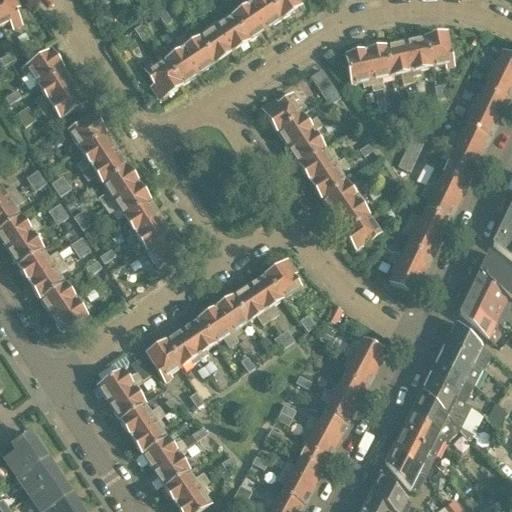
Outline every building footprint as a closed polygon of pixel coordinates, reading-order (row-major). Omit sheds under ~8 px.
[(0,0),(0,27),(9,23),(13,32),(22,28),(14,11),(16,10),(10,0),(0,0)] [(188,0),(183,4),(187,11),(195,6),(191,0),(188,0)] [(264,33),(280,22),(266,0),(259,0),(256,2),(254,0),(241,0),(245,4),(247,8),(264,33)] [(293,0),(266,0),(280,22),(300,9),(293,0)] [(247,43),(264,33),(247,8),(245,4),(238,9),(240,13),(231,19),(247,43)] [(171,24),(164,13),(158,17),(165,28),(171,24)] [(220,21),(212,26),(230,55),(247,43),(231,19),(222,25),(220,21)] [(214,66),(230,55),(212,26),(204,31),(207,35),(198,41),(214,66)] [(148,38),(140,27),(134,32),(141,42),(148,38)] [(25,35),(17,39),(21,47),(29,44),(25,35)] [(196,77),(214,66),(198,41),(189,47),(183,37),(175,43),(178,48),(177,49),(196,77)] [(425,41),(431,70),(445,67),(446,72),(453,70),(446,37),(425,41)] [(419,73),(431,70),(425,41),(405,45),(412,78),(420,77),(419,73)] [(385,49),(391,79),(401,77),(403,87),(413,85),(411,78),(412,78),(405,45),(385,49)] [(180,88),(196,77),(177,49),(171,53),(174,57),(164,64),(180,88)] [(372,87),(371,87),(372,93),(374,93),(381,91),(383,91),(380,81),(391,79),(385,49),(365,53),(372,87)] [(29,75),(38,89),(63,73),(50,53),(21,72),(25,78),(29,75)] [(362,89),(371,87),(372,87),(365,53),(345,58),(351,87),(361,85),(362,89)] [(15,62),(11,55),(0,61),(0,62),(3,68),(15,62)] [(511,84),(511,60),(500,55),(496,65),(492,63),(487,72),(511,84)] [(180,88),(164,64),(152,72),(149,68),(143,72),(162,100),(180,88)] [(308,75),(325,102),(336,95),(319,68),(308,75)] [(483,74),(474,70),(471,78),(479,81),(483,74)] [(507,105),(511,95),(511,84),(487,72),(482,83),(486,85),(482,93),(507,105)] [(74,90),(63,73),(38,89),(43,97),(34,103),(40,111),(74,90)] [(434,89),(437,102),(445,100),(442,88),(434,89)] [(74,90),(40,111),(45,119),(54,113),(59,122),(84,106),(74,90)] [(383,100),(381,91),(374,93),(376,102),(383,100)] [(472,96),(464,91),(460,99),(469,103),(472,96)] [(20,99),(16,93),(5,100),(9,107),(20,99)] [(407,95),(409,108),(417,106),(414,93),(407,95)] [(427,104),(425,93),(417,95),(419,106),(427,104)] [(499,123),(507,105),(482,93),(478,101),(474,99),(470,108),(499,123)] [(340,101),(336,95),(325,102),(329,108),(340,101)] [(371,96),(364,98),(366,106),(373,104),(371,96)] [(276,133),(301,117),(292,105),(296,102),(292,97),(264,115),(276,133)] [(376,102),(378,115),(386,113),(383,100),(376,102)] [(465,110),(456,106),(453,114),(461,118),(465,110)] [(490,141),(499,123),(470,108),(465,118),(469,120),(465,129),(490,141)] [(21,124),(32,117),(27,109),(16,117),(21,124)] [(35,122),(32,117),(21,124),(24,130),(35,122)] [(80,153),(105,137),(92,117),(67,134),(80,153)] [(307,126),(301,117),(276,133),(287,151),(316,132),(321,129),(316,120),(307,126)] [(336,130),(331,123),(323,128),(328,135),(336,130)] [(481,160),(490,141),(465,129),(460,139),(451,134),(446,143),(452,146),(452,145),(481,160)] [(287,151),(298,168),(323,151),(317,142),(321,140),(316,132),(287,151)] [(409,174),(425,139),(414,134),(397,169),(409,174)] [(76,167),(82,175),(116,154),(105,137),(80,153),(85,161),(76,167)] [(57,140),(49,145),(53,152),(61,147),(57,140)] [(363,159),(374,152),(370,145),(359,153),(363,159)] [(472,178),(481,160),(452,145),(452,146),(448,154),(452,156),(447,165),(472,178)] [(348,148),(340,153),(344,160),(353,155),(348,148)] [(329,160),(323,151),(298,168),(309,185),(338,166),(338,165),(333,157),(329,160)] [(127,170),(116,154),(82,175),(87,183),(96,178),(102,186),(127,170)] [(343,162),(338,165),(338,166),(309,185),(320,201),(345,185),(340,176),(348,171),(343,162)] [(447,165),(442,175),(467,188),(472,178),(447,165)] [(99,200),(104,209),(138,187),(127,170),(102,186),(107,195),(99,200)] [(26,181),(30,187),(41,180),(37,174),(26,181)] [(428,180),(424,189),(458,206),(467,188),(442,175),(438,184),(428,180)] [(55,193),(66,186),(62,179),(51,186),(55,193)] [(45,187),(41,180),(30,187),(34,194),(45,187)] [(370,181),(362,186),(366,193),(375,188),(370,181)] [(320,201),(331,218),(360,199),(354,190),(350,193),(345,185),(320,201)] [(70,192),(66,186),(55,193),(59,199),(70,192)] [(149,204),(138,187),(104,209),(109,216),(118,211),(124,220),(149,204)] [(0,207),(17,196),(12,188),(3,194),(0,188),(0,207)] [(449,225),(458,206),(424,189),(420,198),(429,203),(425,212),(449,225)] [(376,190),(368,195),(372,202),(380,197),(376,190)] [(23,204),(17,196),(0,207),(0,231),(20,219),(14,210),(23,204)] [(365,207),(360,199),(331,218),(342,234),(367,218),(362,210),(365,207)] [(131,239),(160,220),(149,204),(124,220),(132,232),(128,235),(131,239)] [(48,214),(52,221),(63,214),(59,207),(48,214)] [(78,226),(88,219),(84,212),(73,220),(78,226)] [(390,212),(382,217),(386,223),(394,218),(394,217),(390,212)] [(411,216),(407,225),(441,242),(449,225),(425,212),(420,221),(411,216)] [(511,216),(508,213),(501,229),(511,238),(511,216)] [(68,220),(63,214),(52,221),(56,227),(68,220)] [(367,218),(342,234),(354,253),(379,237),(367,218)] [(20,219),(0,231),(0,243),(6,252),(35,233),(40,230),(34,221),(25,227),(20,219)] [(93,225),(88,219),(78,226),(82,233),(93,225)] [(172,239),(160,220),(131,239),(126,242),(131,250),(140,245),(147,255),(172,239)] [(432,261),(441,242),(407,225),(402,234),(412,239),(407,249),(432,261)] [(511,238),(501,229),(492,247),(511,262),(511,238)] [(39,240),(35,233),(6,252),(17,269),(42,252),(36,243),(39,240)] [(116,248),(124,243),(120,236),(111,241),(116,248)] [(183,255),(172,239),(147,255),(158,272),(183,255)] [(70,248),(75,255),(86,247),(81,240),(70,248)] [(90,253),(86,247),(75,255),(79,260),(90,253)] [(394,265),(394,266),(423,279),(432,261),(407,249),(402,258),(393,253),(388,263),(394,265)] [(47,260),(42,252),(17,269),(28,285),(62,263),(56,255),(47,260)] [(110,252),(99,259),(104,266),(115,259),(110,252)] [(511,303),(511,276),(488,255),(478,275),(508,302),(508,301),(511,303)] [(137,261),(129,267),(133,274),(141,268),(137,261)] [(28,285),(39,302),(64,286),(58,276),(67,271),(62,263),(28,285)] [(386,275),(389,267),(381,263),(377,270),(386,275)] [(96,264),(85,272),(89,278),(101,271),(96,264)] [(283,265),(267,276),(283,301),(300,290),(283,265)] [(414,297),(423,279),(394,266),(390,274),(394,275),(389,285),(414,297)] [(508,302),(478,275),(472,289),(501,315),(508,302)] [(272,309),(283,301),(267,276),(248,289),(270,322),(277,317),(272,309)] [(70,294),(64,286),(39,302),(50,320),(79,300),(74,291),(70,294)] [(262,327),(270,322),(248,289),(232,299),(248,324),(256,319),(262,327)] [(466,301),(495,327),(501,315),(472,289),(466,301)] [(98,299),(93,291),(85,296),(90,303),(98,299)] [(239,330),(248,324),(232,299),(215,310),(234,340),(242,334),(239,330)] [(79,300),(50,320),(61,336),(86,319),(80,310),(84,307),(79,300)] [(488,342),(495,327),(466,301),(458,316),(488,342)] [(336,309),(329,323),(336,327),(342,315),(336,309)] [(233,340),(234,340),(215,310),(198,322),(214,347),(223,341),(228,349),(236,344),(233,340)] [(299,324),(305,333),(312,327),(306,318),(299,324)] [(205,353),(214,347),(198,322),(181,333),(200,362),(208,357),(205,353)] [(329,323),(323,335),(330,339),(336,327),(329,323)] [(454,325),(445,343),(482,372),(484,372),(491,357),(454,325)] [(192,367),(200,362),(181,333),(163,345),(179,370),(189,363),(192,367)] [(286,333),(280,337),(287,348),(294,344),(286,333)] [(323,335),(321,339),(319,342),(331,348),(342,354),(345,348),(330,339),(323,335)] [(281,352),(287,348),(280,337),(274,342),(281,352)] [(386,355),(362,342),(353,338),(343,356),(348,359),(375,374),(386,355)] [(245,341),(238,345),(244,354),(251,349),(245,341)] [(473,389),(482,372),(445,343),(437,359),(473,389)] [(168,377),(179,370),(163,345),(145,356),(164,385),(171,381),(168,377)] [(341,356),(333,351),(329,358),(338,363),(341,356)] [(130,367),(136,376),(142,384),(149,380),(149,379),(153,376),(146,365),(142,359),(130,367)] [(366,392),(375,374),(348,359),(343,368),(347,370),(343,379),(366,392)] [(465,406),(473,389),(437,359),(429,376),(457,402),(464,407),(465,406)] [(240,364),(247,375),(254,371),(247,360),(240,364)] [(204,368),(209,376),(210,376),(216,372),(211,364),(204,368)] [(209,376),(208,376),(204,369),(197,373),(202,381),(209,376)] [(108,407),(137,388),(142,384),(136,376),(127,382),(121,373),(96,389),(108,407)] [(429,376),(421,393),(459,433),(471,409),(465,406),(464,407),(457,402),(429,376)] [(323,390),(327,382),(319,378),(315,385),(323,390)] [(310,385),(299,379),(295,386),(307,392),(310,385)] [(356,410),(366,392),(343,379),(338,387),(334,385),(329,394),(329,395),(356,410)] [(150,380),(143,385),(147,392),(155,387),(150,380)] [(108,407),(119,424),(144,407),(148,404),(137,388),(108,407)] [(347,428),(356,410),(329,395),(329,394),(324,392),(319,401),(328,406),(324,415),(347,428)] [(446,444),(459,433),(421,393),(412,410),(436,436),(443,443),(446,445),(446,444)] [(189,399),(195,409),(202,404),(195,395),(189,399)] [(164,405),(172,412),(178,408),(171,401),(164,405)] [(149,415),(144,407),(119,424),(131,441),(160,422),(159,421),(164,418),(158,409),(149,415)] [(302,427),(305,428),(309,421),(295,414),(283,407),(280,414),(287,418),(291,421),(302,427)] [(507,417),(497,407),(494,414),(487,422),(500,433),(503,423),(507,417)] [(412,410),(404,427),(428,452),(432,465),(443,443),(436,436),(412,410)] [(172,412),(164,418),(168,424),(176,419),(172,412)] [(310,419),(309,421),(305,428),(337,445),(347,428),(324,415),(319,424),(310,419)] [(297,436),(302,427),(291,421),(287,418),(282,427),(297,436)] [(131,441),(141,456),(166,440),(160,431),(164,429),(160,422),(131,441)] [(394,445),(420,473),(426,477),(432,465),(428,452),(404,427),(394,445)] [(328,463),(337,445),(305,428),(300,437),(309,442),(305,450),(328,463)] [(283,435),(272,429),(268,436),(280,442),(283,435)] [(171,448),(166,440),(141,456),(152,473),(181,454),(186,451),(194,446),(196,445),(196,444),(206,437),(202,430),(191,438),(181,444),(180,442),(171,448)] [(16,480),(46,460),(29,436),(11,448),(16,453),(4,462),(16,480)] [(420,473),(394,445),(384,465),(410,493),(417,496),(426,477),(420,473)] [(199,453),(194,446),(186,451),(191,459),(199,453)] [(323,472),(328,463),(305,450),(300,459),(323,472)] [(186,462),(181,454),(152,473),(163,490),(188,474),(182,464),(186,462)] [(225,473),(227,471),(236,466),(232,459),(221,466),(225,473)] [(267,466),(255,459),(252,466),(263,472),(267,466)] [(275,459),(271,467),(280,471),(284,464),(275,459)] [(313,490),(323,472),(300,459),(295,469),(286,464),(281,473),(286,475),(313,490)] [(16,480),(28,498),(58,478),(46,460),(16,480)] [(225,473),(219,476),(223,483),(232,478),(227,471),(225,473)] [(303,509),(313,490),(286,475),(281,473),(276,482),(285,487),(280,496),(303,509)] [(163,490),(174,506),(203,487),(203,488),(208,484),(207,484),(202,476),(193,482),(188,474),(163,490)] [(380,474),(371,492),(387,511),(407,511),(410,507),(380,474)] [(46,511),(70,496),(58,478),(28,498),(37,511),(46,511)] [(208,495),(207,494),(203,488),(203,487),(174,506),(177,511),(202,511),(210,507),(204,498),(208,495)] [(236,495),(247,501),(251,494),(239,488),(236,495)] [(387,511),(371,492),(362,510),(363,511),(387,511)] [(496,504),(502,511),(506,511),(511,508),(511,495),(511,494),(496,504)] [(244,508),(247,501),(236,495),(232,502),(244,508)] [(46,511),(80,511),(70,496),(46,511)] [(266,511),(301,511),(303,509),(280,496),(275,505),(266,500),(262,509),(266,511)] [(431,511),(445,511),(444,510),(441,506),(438,501),(432,498),(426,506),(431,511)] [(0,511),(7,511),(9,511),(2,501),(0,502),(0,511)] [(460,511),(455,503),(444,510),(445,511),(460,511)]
